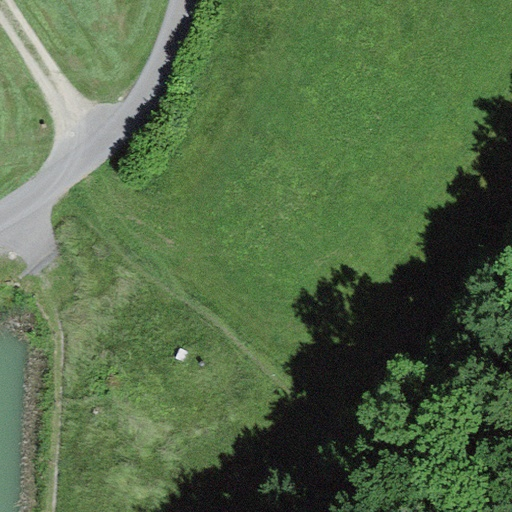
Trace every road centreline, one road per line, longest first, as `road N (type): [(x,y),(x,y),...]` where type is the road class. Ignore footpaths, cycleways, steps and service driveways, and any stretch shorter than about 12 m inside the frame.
road 1 (track): [(511,338),(368,369),(287,407),(183,511)]
road 2 (track): [(0,213),(102,150),(167,62),(182,0)]
road 3 (track): [(102,150),(55,102),(0,3)]
